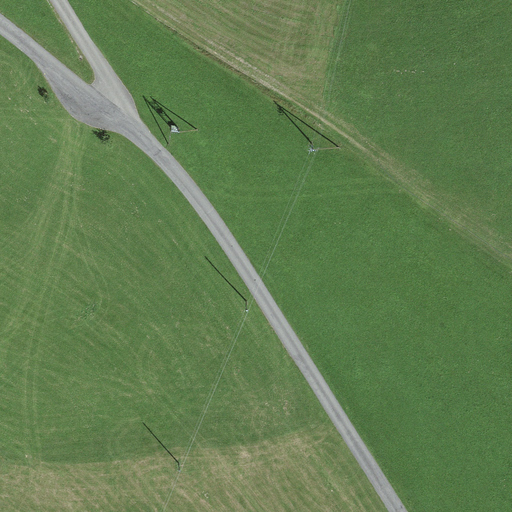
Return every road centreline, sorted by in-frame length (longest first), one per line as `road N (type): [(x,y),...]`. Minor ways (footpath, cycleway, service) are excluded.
road 1 (unclassified): [(0,24),(170,166),(397,511)]
road 2 (track): [(129,125),(59,0)]
